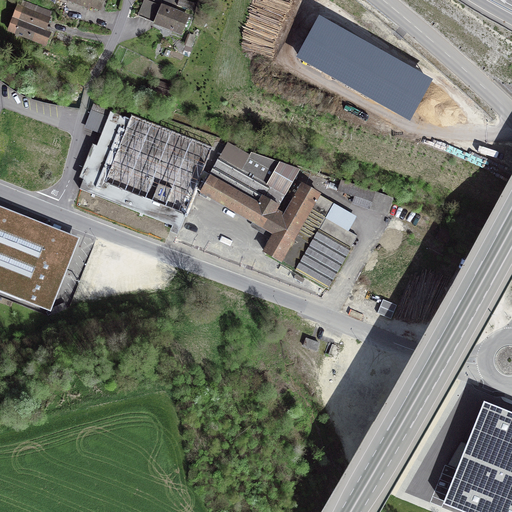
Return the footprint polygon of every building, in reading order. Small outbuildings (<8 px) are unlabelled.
[(38,6),(21,0),(18,0),(7,33),(46,47),(53,29),(47,27),(53,12),(37,6),(38,6)] [(105,0),(63,0),(90,11),(91,8),(100,12),(105,0)] [(190,15),(162,4),(161,5),(147,0),(143,0),(138,15),(154,22),(153,24),(163,29),(162,31),(170,34),(171,32),(182,36),(190,15)] [(196,3),(185,0),(178,0),(176,8),(193,12),(196,3)] [(409,124),(433,82),(319,18),(295,60),(409,124)] [(174,85),(153,78),(148,93),(170,99),(174,85)] [(130,120),(110,112),(111,110),(94,104),(85,128),(102,135),(97,146),(92,145),(79,178),(83,180),(79,190),(172,226),(170,232),(177,235),(212,148),(132,116),(130,120)] [(250,156),(227,144),(199,194),(252,224),(249,227),(265,236),(267,232),(272,235),(262,253),(282,264),(283,262),(296,269),(295,271),(328,290),(351,249),(351,248),(357,236),(348,232),(356,217),(334,203),(334,204),(321,196),(302,184),(284,214),(278,211),(280,206),(285,197),(301,170),(251,153),(250,156)] [(375,193),(340,181),(337,191),(354,197),(352,204),(369,209),(375,193)] [(394,200),(375,193),(369,209),(388,216),(394,200)] [(0,292),(51,313),(80,239),(60,231),(61,228),(54,225),(52,228),(0,207),(0,292)] [(316,351),(319,343),(306,338),(303,346),(316,351)] [(466,511),(511,511),(511,412),(485,401),(443,503),(466,511)]
